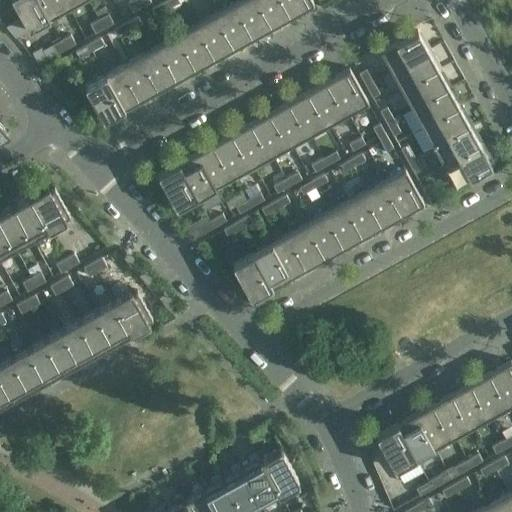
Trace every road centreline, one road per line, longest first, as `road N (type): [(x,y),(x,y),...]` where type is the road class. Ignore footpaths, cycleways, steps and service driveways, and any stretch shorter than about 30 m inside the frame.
road 1 (residential): [(385,0),(99,163)]
road 2 (residential): [(511,192),(245,333)]
road 3 (residential): [(245,333),(99,163)]
road 4 (residential): [(323,418),(511,313)]
road 5 (residential): [(511,108),(447,0)]
